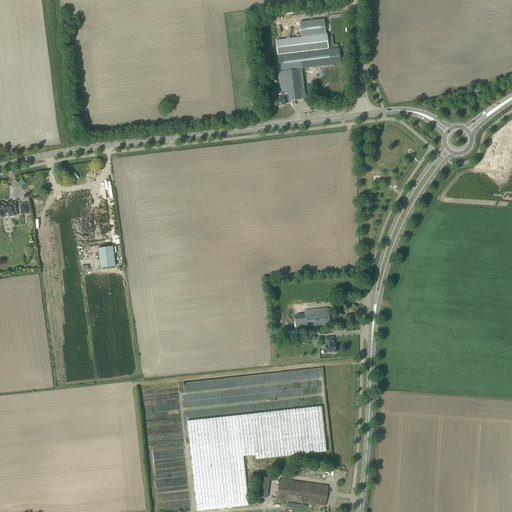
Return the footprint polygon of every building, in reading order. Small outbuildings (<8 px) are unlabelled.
[(283,96),(278,97),(273,98),(274,105),(285,104),(285,100),(289,99),(290,100),(303,99),(302,98),(304,95),(305,95),(304,89),(300,89),(298,68),(341,63),(339,48),(329,49),(327,34),(326,34),(324,19),(300,22),(302,37),(276,40),(278,56),(278,59),(276,60),(274,62),(274,65),(275,67),(277,69),(280,69),(283,96)] [(0,216),(5,216),(4,214),(8,213),(8,216),(16,215),(15,208),(14,203),(2,205),(2,203),(0,203),(0,216)] [(22,214),(29,213),(27,204),(20,205),(22,214)] [(98,248),(100,268),(115,266),(113,246),(98,248)] [(328,308),(305,311),(306,326),(330,324),(328,308)] [(334,344),(333,337),(325,338),(326,345),(325,345),(326,353),(332,352),(333,353),(335,353),(335,352),(336,352),(335,344),(334,344)] [(321,406),(187,421),(197,511),(248,505),(243,456),(256,454),(256,459),(326,451),(321,406)] [(267,498),(270,478),(257,476),(254,496),(267,498)] [(328,486),(319,485),(279,480),(277,500),(319,505),(324,505),(324,506),(325,506),(328,486)]
